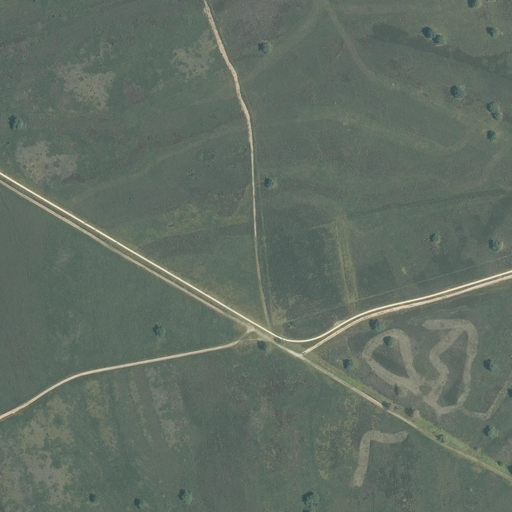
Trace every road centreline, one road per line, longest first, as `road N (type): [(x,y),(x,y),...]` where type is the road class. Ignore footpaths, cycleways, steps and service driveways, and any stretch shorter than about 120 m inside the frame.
road 1 (track): [(270,332),(250,124),(204,0)]
road 2 (track): [(0,181),(267,338)]
road 3 (track): [(0,417),(75,375),(267,338)]
road 4 (track): [(299,356),(511,480)]
road 5 (unknown): [(299,356),(363,318),(511,276)]
